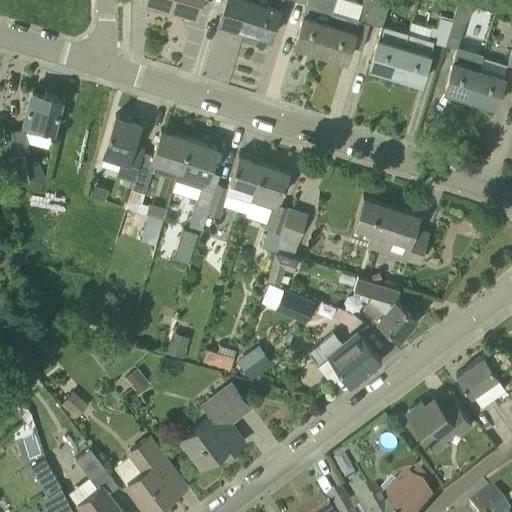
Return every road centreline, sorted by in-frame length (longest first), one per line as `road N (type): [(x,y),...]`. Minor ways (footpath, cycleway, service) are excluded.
road 1 (residential): [(511,205),(412,163),(108,73)]
road 2 (tertiary): [(223,511),(511,296)]
